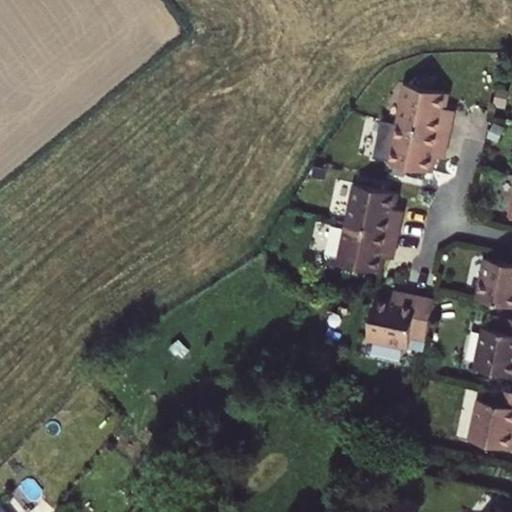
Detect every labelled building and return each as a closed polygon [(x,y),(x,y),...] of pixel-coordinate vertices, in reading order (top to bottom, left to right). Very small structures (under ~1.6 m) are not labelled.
[(406,84),(398,124),(450,135),(453,120),(449,119),(451,108),(446,108),(449,93),(406,84)] [(446,151),(450,135),(398,124),(383,122),(376,154),(391,157),(389,166),(432,175),(435,160),(440,161),(443,150),(446,151)] [(355,186),(347,225),(399,236),(402,220),(397,219),(399,209),(396,208),(399,195),(355,186)] [(390,251),(396,252),(399,236),(347,225),(339,265),(382,275),(385,260),(389,260),(390,251)] [(511,266),(483,261),(475,301),(511,308),(511,266)] [(391,303),(375,299),(366,342),(407,352),(409,338),(424,342),(432,303),(403,296),(401,300),(392,299),(391,303)] [(496,333),(483,330),(474,371),(511,379),(511,322),(499,320),(496,333)] [(490,404),(478,402),(469,443),(511,452),(511,448),(511,392),(493,388),(490,404)] [(511,511),(511,500),(506,509),(495,501),(486,511),(511,511)]
